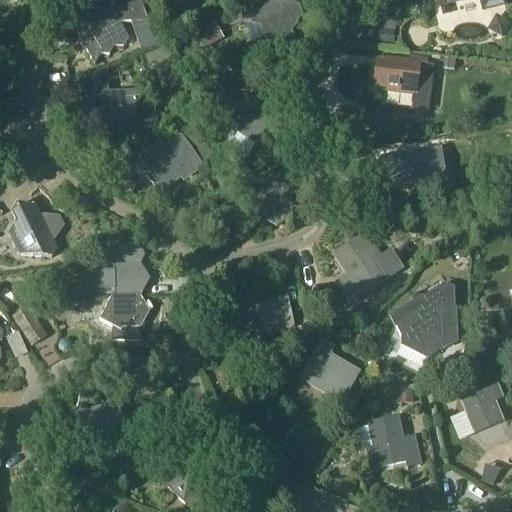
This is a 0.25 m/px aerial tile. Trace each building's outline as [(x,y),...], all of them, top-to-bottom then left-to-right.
[(95,16),(106,17),(110,24),(119,24),(147,24),(138,0),(86,0),(95,16)] [(272,0),(272,3),(270,3),(264,9),(253,7),(247,15),(251,24),(260,26),(264,35),(273,37),(276,45),(285,47),(292,40),(289,31),(301,17),(297,8),(294,7),(295,0),(272,0)] [(444,0),(445,5),(440,7),(443,19),(450,18),(447,5),(466,0),(479,0),(483,15),(505,9),(502,0),(444,0)] [(106,17),(95,16),(85,32),(94,48),(86,53),(94,66),(100,57),(109,57),(114,49),(123,49),(128,41),(119,24),(110,24),(106,17)] [(494,16),(488,33),(505,39),(511,22),(494,16)] [(164,45),(177,45),(178,23),(165,23),(164,45)] [(163,46),(152,24),(143,24),(136,26),(141,38),(138,39),(145,54),(163,46)] [(224,42),(214,25),(193,37),(204,54),(224,42)] [(455,62),(444,60),(443,70),(454,72),(455,62)] [(233,64),(222,62),(221,71),(231,73),(233,64)] [(418,65),(387,62),(386,71),(376,70),(374,88),(388,89),(388,93),(414,96),(418,65)] [(251,69),(235,65),(231,84),(247,87),(251,69)] [(142,101),(136,92),(126,93),(109,94),(108,71),(90,78),(93,87),(80,112),(86,121),(96,120),(100,127),(110,127),(115,134),(124,134),(129,126),(142,101)] [(180,87),(165,94),(174,109),(188,102),(180,87)] [(271,108),(262,104),(248,112),(239,107),(230,112),(230,123),(238,127),(238,136),(252,143),(263,141),(263,132),(271,127),(271,108)] [(141,117),(138,127),(148,131),(157,128),(157,118),(150,113),(141,117)] [(179,139),(162,151),(158,146),(138,160),(146,172),(143,174),(157,193),(180,177),(183,181),(200,169),(179,139)] [(125,146),(118,151),(125,160),(132,156),(125,146)] [(395,158),(377,161),(379,178),(385,178),(388,195),(432,188),(437,181),(453,179),(451,164),(456,164),(453,150),(406,157),(407,164),(396,165),(395,158)] [(291,200),(297,187),(268,172),(258,192),(259,211),(267,215),(267,224),(276,229),(292,219),(291,200)] [(240,177),(230,184),(236,191),(245,183),(240,177)] [(64,228),(59,218),(40,217),(36,209),(16,207),(10,215),(15,224),(6,235),(18,258),(52,260),(58,252),(54,243),(64,228)] [(367,241),(339,259),(351,278),(338,286),(349,304),(389,277),(367,241)] [(139,266),(144,257),(138,248),(118,249),(114,258),(119,267),(115,275),(120,283),(116,291),(120,299),(140,298),(148,281),(139,266)] [(421,301),(423,313),(407,323),(408,334),(401,348),(418,356),(425,351),(434,355),(442,349),(441,340),(441,317),(454,310),(455,290),(441,286),(421,301)] [(61,290),(44,293),(47,305),(63,302),(61,290)] [(140,298),(120,299),(111,300),(99,322),(112,329),(112,342),(140,342),(140,330),(149,313),(140,298)] [(286,300),(272,303),(273,305),(251,309),(256,334),(278,329),(279,333),(292,330),(286,300)] [(364,305),(353,312),(359,321),(369,314),(364,305)] [(511,309),(503,312),(506,327),(511,325),(511,309)] [(46,338),(31,317),(28,319),(24,314),(13,321),(32,348),(46,338)] [(479,329),(492,327),(491,316),(477,318),(479,329)] [(293,334),(281,337),(283,348),(295,345),(293,334)] [(321,343),(305,372),(316,379),(311,387),(319,392),(320,390),(331,397),(330,398),(341,405),(359,374),(329,357),(333,350),(321,343)] [(365,366),(374,362),(371,353),(361,357),(365,366)] [(454,359),(457,372),(469,369),(467,357),(454,359)] [(492,404),(494,403),(489,390),(460,402),(465,415),(469,413),(477,434),(500,424),(492,404)] [(412,393),(396,394),(397,407),(413,406),(412,393)] [(231,397),(220,395),(218,405),(229,407),(231,397)] [(86,409),(87,401),(79,400),(77,411),(82,411),(82,409),(86,409)] [(116,405),(91,413),(102,450),(127,442),(116,405)] [(367,426),(372,449),(376,448),(381,469),(402,464),(403,471),(420,467),(413,437),(402,440),(397,419),(367,426)] [(485,467),(481,483),(494,487),(499,471),(485,467)] [(205,480),(191,468),(173,473),(163,471),(160,488),(167,490),(176,498),(183,504),(191,511),(197,511),(201,498),(205,480)] [(71,488),(75,496),(85,492),(81,483),(71,488)]
